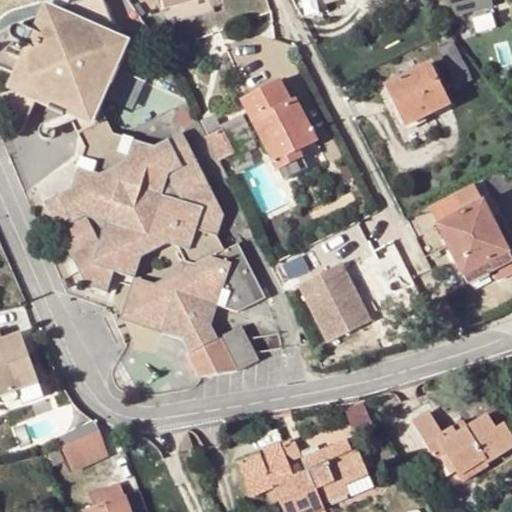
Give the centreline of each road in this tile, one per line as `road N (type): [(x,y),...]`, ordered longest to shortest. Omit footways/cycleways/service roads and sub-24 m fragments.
road 1 (residential): [(511,322),(467,343),(288,392),(184,417),(137,417),(101,398),(0,179)]
road 2 (residential): [(282,0),(397,225)]
